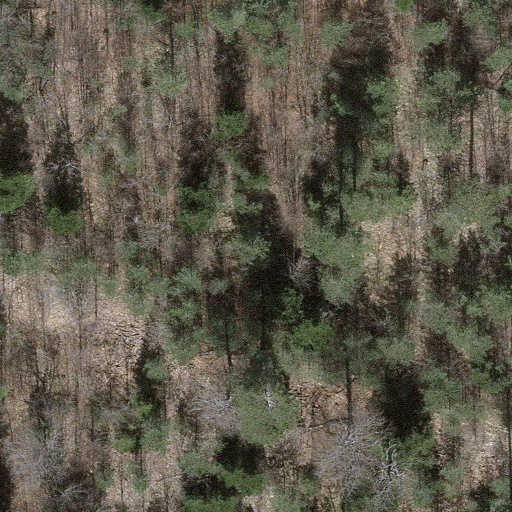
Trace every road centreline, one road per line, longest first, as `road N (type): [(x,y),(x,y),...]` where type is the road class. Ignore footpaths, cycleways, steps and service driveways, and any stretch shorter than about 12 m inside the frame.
road 1 (track): [(0,258),(511,416)]
road 2 (track): [(222,0),(102,88),(0,146)]
